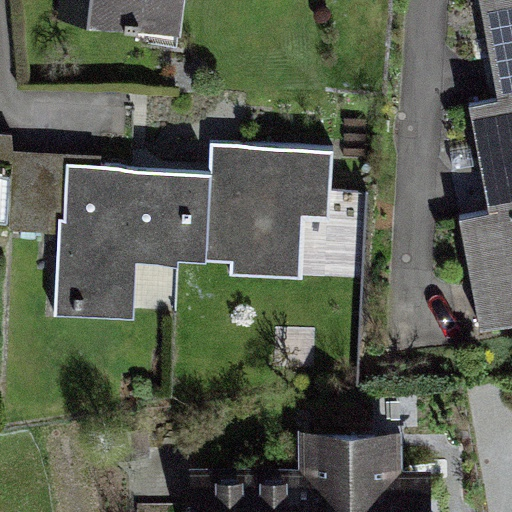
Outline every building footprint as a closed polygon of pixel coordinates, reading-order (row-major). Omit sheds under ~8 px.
[(186,0),(59,0),(58,16),(183,30),(186,0)] [(511,0),(466,0),(472,34),(482,86),(511,80),(511,0)] [(511,80),(482,86),(450,92),(461,152),(471,207),(511,199),(511,80)] [(332,146),(211,141),(210,167),(206,257),(231,258),(231,272),(301,275),(303,214),(329,215),(332,146)] [(179,256),(206,257),(210,167),(66,161),(64,217),(59,217),(55,312),(134,315),(136,258),(179,260),(179,256)] [(457,263),(466,316),(511,307),(511,199),(471,207),(448,211),(457,263)] [(283,479),(162,477),(161,511),(409,511),(410,465),(371,464),(371,427),(284,425),(283,479)]
